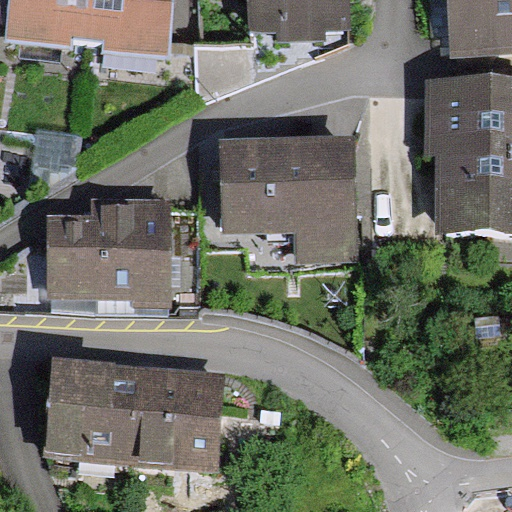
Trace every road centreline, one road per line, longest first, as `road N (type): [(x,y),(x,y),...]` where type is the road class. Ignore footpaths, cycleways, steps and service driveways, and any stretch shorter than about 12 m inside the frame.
road 1 (residential): [(0,244),(204,129),(355,70),(390,41),(393,0)]
road 2 (residential): [(421,482),(374,428),(313,378),(228,342),(0,337)]
